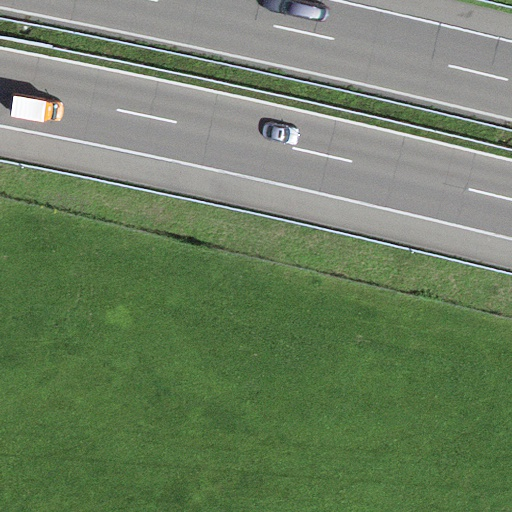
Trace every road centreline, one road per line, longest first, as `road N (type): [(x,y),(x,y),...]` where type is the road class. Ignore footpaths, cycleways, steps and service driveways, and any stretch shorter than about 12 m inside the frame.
road 1 (motorway): [(0,90),(511,202)]
road 2 (motorway): [(511,80),(152,0)]
